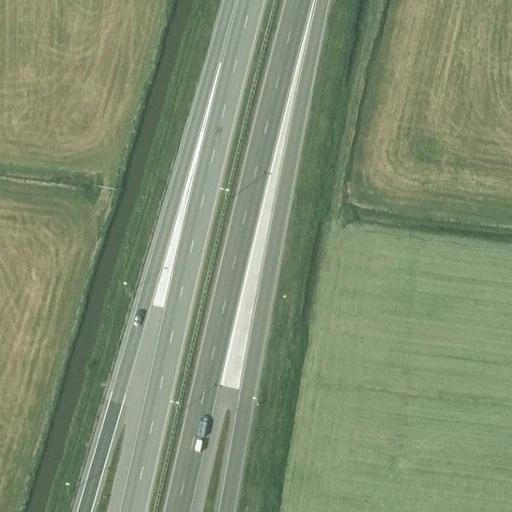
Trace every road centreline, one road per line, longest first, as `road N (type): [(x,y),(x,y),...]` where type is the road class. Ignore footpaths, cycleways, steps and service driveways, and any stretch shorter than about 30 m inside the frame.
road 1 (trunk): [(244,0),(140,309),(85,511)]
road 2 (trunk): [(174,511),(298,0)]
road 3 (trunk): [(251,0),(132,511)]
road 4 (trunk): [(226,511),(312,0)]
